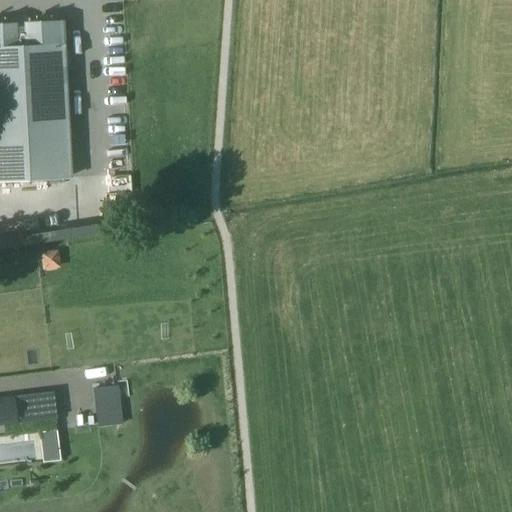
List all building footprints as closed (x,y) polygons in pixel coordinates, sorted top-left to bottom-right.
[(0,181),(67,178),(59,21),(27,23),(27,20),(11,21),(11,24),(0,24),(0,181)] [(89,26),(90,81),(101,81),(100,25),(89,26)] [(91,193),(102,191),(99,173),(88,174),(91,193)] [(42,270),(59,267),(57,250),(39,253),(42,270)] [(0,397),(0,425),(45,420),(56,419),(53,391),(41,393),(0,397)] [(42,463),(59,461),(56,430),(38,432),(42,463)]
